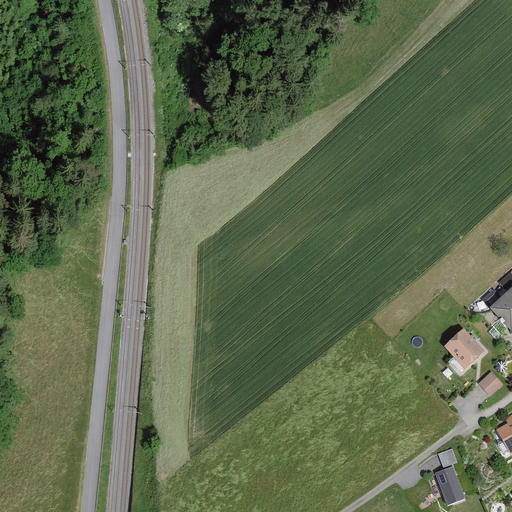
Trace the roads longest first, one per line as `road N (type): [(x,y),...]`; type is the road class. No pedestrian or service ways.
road 1 (tertiary): [(88,511),(120,161),(104,0)]
road 2 (residential): [(511,396),(347,511)]
